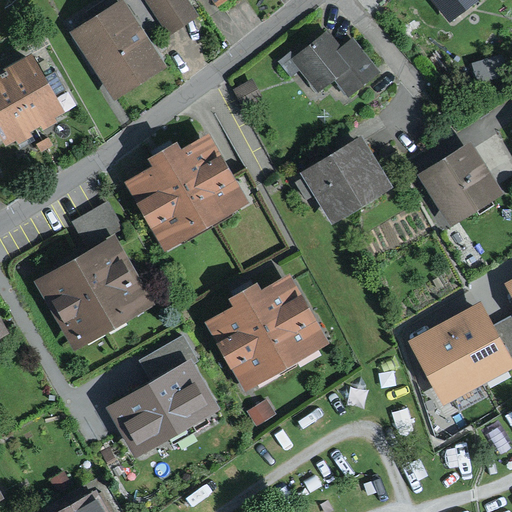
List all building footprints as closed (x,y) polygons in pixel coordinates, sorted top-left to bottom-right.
[(78,36),(92,57),(97,54),(117,86),(153,64),(131,30),(136,27),(118,0),(105,0),(87,12),(95,24),(78,36)] [(183,0),(149,0),(169,30),(193,14),(183,0)] [(436,0),(451,18),(472,0),(436,0)] [(334,77),(348,95),(377,72),(351,40),(339,49),(326,32),(294,57),(319,89),(334,77)] [(6,70),(3,72),(32,124),(58,109),(49,92),(62,85),(54,71),(41,79),(30,59),(7,72),(6,70)] [(0,127),(6,138),(32,124),(3,72),(0,73),(0,74),(1,76),(0,76),(0,127)] [(307,173),(334,216),(385,185),(359,142),(307,173)] [(234,199),(223,181),(230,177),(219,158),(213,162),(202,143),(180,156),(174,145),(153,157),(159,168),(137,181),(148,199),(141,203),(152,222),(158,218),(169,237),(234,199)] [(452,213),(490,188),(467,152),(429,176),(452,213)] [(94,242),(120,227),(106,203),(80,217),(94,242)] [(45,282),(78,338),(143,301),(131,280),(136,276),(129,264),(121,262),(111,245),(79,263),(75,258),(60,267),(63,272),(45,282)] [(282,283),(260,296),(254,285),(233,297),(239,308),(217,320),(228,339),(221,343),(232,362),(239,358),(249,377),(315,340),(304,321),(310,317),(300,298),(293,302),(282,283)] [(481,312),(452,328),(479,378),(509,362),(481,312)] [(452,328),(422,344),(449,394),(479,378),(452,328)] [(169,343),(180,362),(193,355),(182,335),(169,343)] [(188,365),(114,407),(138,449),(212,406),(188,365)] [(104,511),(95,494),(82,501),(79,496),(68,502),(71,508),(63,511),(104,511)]
